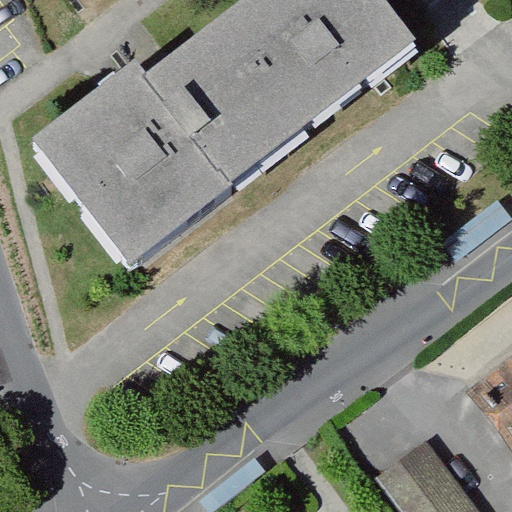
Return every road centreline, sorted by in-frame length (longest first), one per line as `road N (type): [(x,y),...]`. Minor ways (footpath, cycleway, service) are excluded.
road 1 (residential): [(511,255),(348,359),(140,511)]
road 2 (residential): [(0,318),(64,511)]
